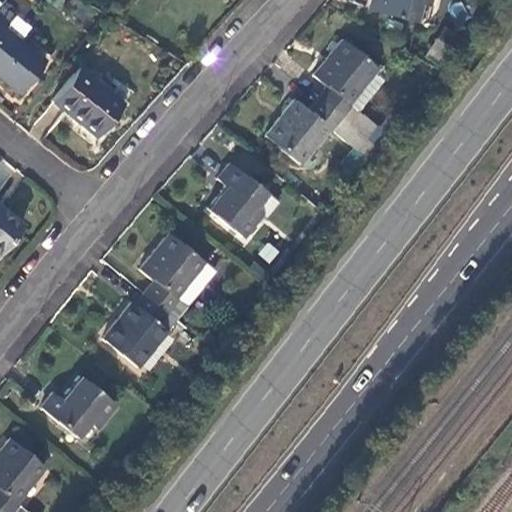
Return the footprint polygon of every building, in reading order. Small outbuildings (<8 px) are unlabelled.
[(371,0),(368,10),(414,21),(418,2),(427,4),(428,0),(371,0)] [(0,22),(0,79),(17,94),(43,61),(1,28),(3,25),(0,22)] [(423,56),(437,65),(449,47),(436,39),(423,56)] [(317,100),(341,120),(364,138),(375,126),(357,112),(382,82),(372,74),(376,69),(342,41),(312,78),(326,89),(317,100)] [(49,102),(93,138),(120,105),(76,70),(49,102)] [(341,120),(317,100),(307,113),(294,102),(265,137),(299,165),(326,131),(355,153),(365,140),(341,120)] [(206,208),(241,236),(259,213),(265,218),(277,203),(230,165),(218,179),(226,185),(206,208)] [(0,248),(19,226),(0,211),(0,248)] [(153,283),(144,294),(176,320),(214,271),(168,235),(139,271),(153,283)] [(176,320),(144,294),(133,307),(131,304),(102,340),(138,368),(176,320)] [(39,410),(76,438),(88,423),(95,428),(112,404),(77,377),(59,400),(50,393),(39,410)] [(0,511),(1,511),(26,511),(11,500),(39,465),(7,440),(0,449),(0,511)]
